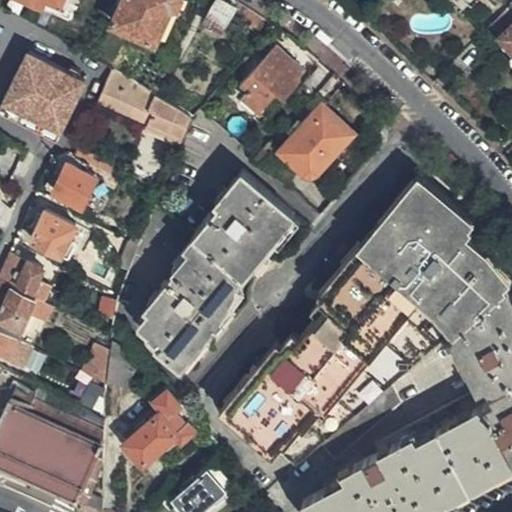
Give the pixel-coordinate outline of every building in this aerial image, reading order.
[(48,0),(38,0),(36,4),(36,7),(44,10),(48,0)] [(157,43),(174,7),(178,9),(183,0),(125,0),(114,24),(157,43)] [(218,37),(235,10),(220,1),(203,28),(218,37)] [(511,26),(511,15),(507,9),(492,24),(501,36),(511,26)] [(257,35),(267,20),(248,10),(243,18),(249,23),(246,28),(257,35)] [(511,26),(501,36),(511,49),(511,26)] [(258,112),(277,92),(284,97),(300,80),(300,75),(303,71),(276,47),(242,84),(247,90),(242,97),(258,112)] [(29,52),(21,67),(46,80),(54,65),(29,52)] [(21,67),(0,107),(0,110),(12,116),(17,106),(59,129),(85,81),(77,77),(79,73),(71,69),(68,72),(54,65),(46,80),(21,67)] [(153,93),(113,69),(99,101),(148,124),(182,138),(191,116),(153,93)] [(318,173),(355,134),(323,105),(279,150),(294,166),(304,174),(308,176),(314,176),(318,173)] [(17,106),(12,116),(54,139),(59,129),(17,106)] [(148,124),(144,132),(178,147),(182,138),(148,124)] [(80,141),(72,155),(111,175),(119,160),(80,141)] [(82,206),(98,175),(69,160),(54,192),(82,206)] [(236,283),(292,217),(243,173),(193,231),(196,234),(170,264),(175,270),(144,305),(147,310),(137,321),(151,339),(180,365),(230,307),(226,302),(239,288),(236,283)] [(454,334),(510,286),(485,251),(470,234),(475,228),(424,184),(326,296),(330,302),(291,347),(286,343),(229,408),(296,467),(336,433),(403,377),(454,334)] [(61,253),(76,224),(46,210),(31,239),(61,253)] [(30,261),(11,251),(0,274),(0,279),(12,286),(15,282),(33,291),(45,269),(30,261)] [(0,279),(0,319),(20,329),(35,298),(12,286),(0,279)] [(511,290),(510,286),(454,334),(473,371),(483,388),(377,445),(379,450),(347,469),(350,475),(304,500),(310,511),(425,511),(511,467),(511,290)] [(0,331),(0,354),(27,368),(37,350),(0,331)] [(110,341),(105,383),(129,389),(136,361),(110,341)] [(416,393),(403,377),(336,433),(349,447),(416,393)] [(102,468),(103,420),(36,385),(33,392),(16,384),(0,419),(0,466),(100,511),(101,497),(91,493),(102,468)] [(193,414),(185,405),(170,389),(149,406),(155,415),(169,404),(184,422),(193,414)] [(169,404),(155,415),(135,431),(132,427),(122,434),(126,439),(123,442),(140,461),(161,443),(164,448),(177,439),(173,433),(184,422),(169,404)] [(189,429),(184,422),(173,433),(177,439),(189,429)] [(184,511),(196,511),(222,489),(206,469),(172,498),(184,511)]
